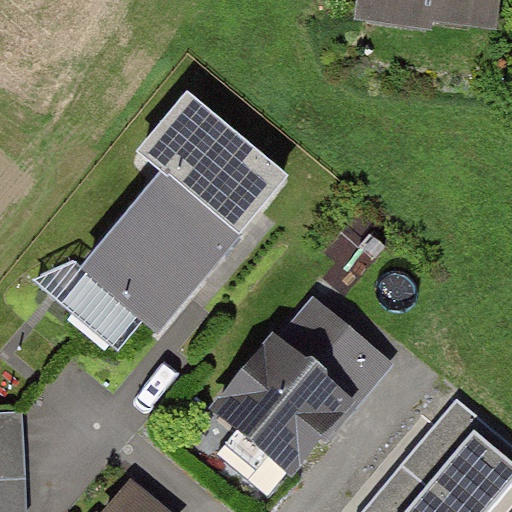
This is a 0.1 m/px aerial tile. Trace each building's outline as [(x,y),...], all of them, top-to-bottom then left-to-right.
[(366,0),(364,17),(431,27),(433,16),(490,25),(494,0),(366,0)] [(283,178),(187,98),(145,148),(241,228),(283,178)] [(154,332),(241,228),(166,165),(79,270),(154,332)] [(213,416),(296,487),(400,368),(317,296),(213,416)] [(490,511),(511,487),(511,443),(460,400),(367,511),(490,511)] [(0,480),(26,479),(22,414),(0,414),(0,480)] [(27,511),(26,479),(0,480),(0,511),(27,511)] [(169,511),(130,481),(108,508),(112,511),(169,511)]
